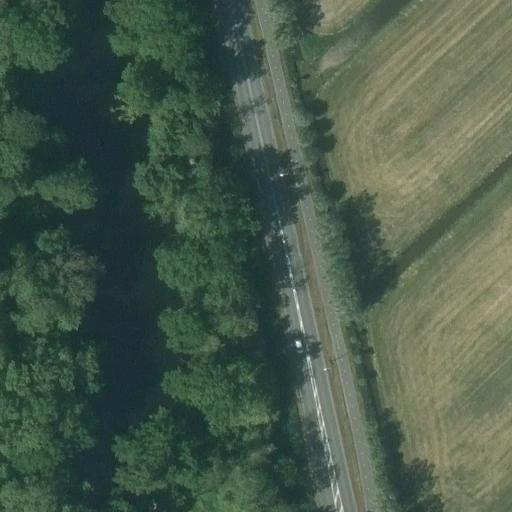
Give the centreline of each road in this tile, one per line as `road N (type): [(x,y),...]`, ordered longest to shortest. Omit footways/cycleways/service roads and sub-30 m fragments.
road 1 (secondary): [(316,397),(228,0)]
road 2 (secondary): [(350,511),(331,424),(316,397)]
